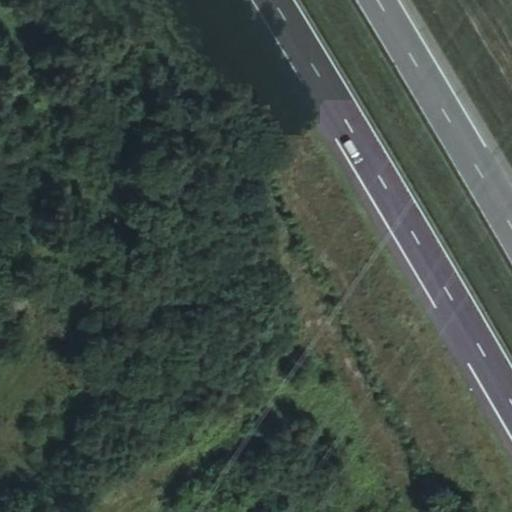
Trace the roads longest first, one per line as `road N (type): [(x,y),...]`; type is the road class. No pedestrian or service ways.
road 1 (motorway): [(270,0),(511,404)]
road 2 (motorway): [(511,243),(371,0)]
